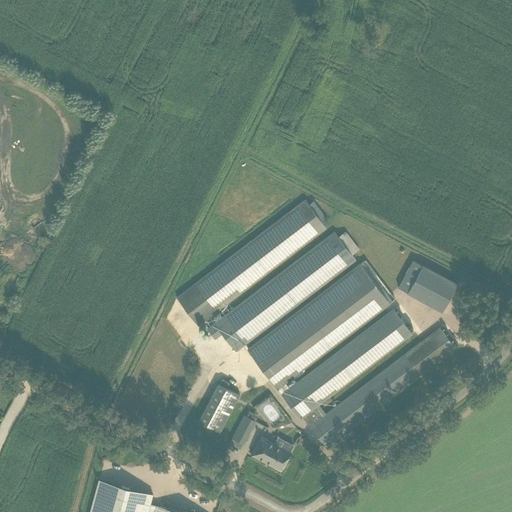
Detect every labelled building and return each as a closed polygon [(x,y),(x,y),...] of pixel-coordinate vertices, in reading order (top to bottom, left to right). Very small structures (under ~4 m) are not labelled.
[(327,219),(314,201),(309,205),(305,200),(177,297),(198,325),(326,228),(322,223),(327,219)] [(335,231),(222,317),(214,323),(207,329),(215,339),(222,333),(236,351),(356,259),(335,231)] [(247,349),(282,395),(290,389),(285,383),(395,300),(365,260),(247,349)] [(398,287),(433,307),(442,312),(457,284),(422,265),(413,260),(398,287)] [(290,389),(282,395),(300,418),(302,416),(310,426),(325,414),(317,404),(412,333),(394,310),(388,314),(290,389)] [(325,414),(310,426),(327,449),(330,447),(329,445),(335,441),(415,380),(456,349),(439,327),(422,340),(325,414)] [(227,388),(230,383),(223,379),(220,384),(219,383),(198,422),(219,433),(240,395),(227,388)] [(229,443),(240,449),(255,421),(244,415),(229,443)] [(256,429),(263,431),(265,425),(258,423),(256,429)] [(251,455),(281,470),(290,452),(261,437),(251,455)] [(179,511),(150,504),(152,494),(99,480),(89,511),(179,511)]
